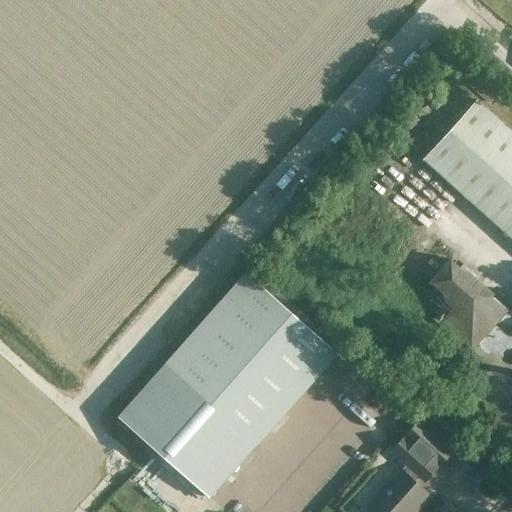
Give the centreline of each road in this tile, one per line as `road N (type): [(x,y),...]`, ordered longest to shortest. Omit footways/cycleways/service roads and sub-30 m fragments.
road 1 (track): [(87,421),(455,14),(511,64)]
road 2 (track): [(0,343),(125,460),(79,511)]
